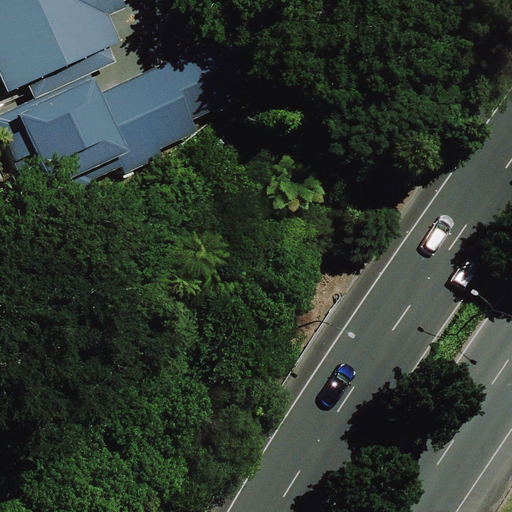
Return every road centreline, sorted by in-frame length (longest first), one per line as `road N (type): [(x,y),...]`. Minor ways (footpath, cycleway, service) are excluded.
road 1 (primary): [(267,511),(363,342),(511,133)]
road 2 (primary): [(511,371),(416,511)]
